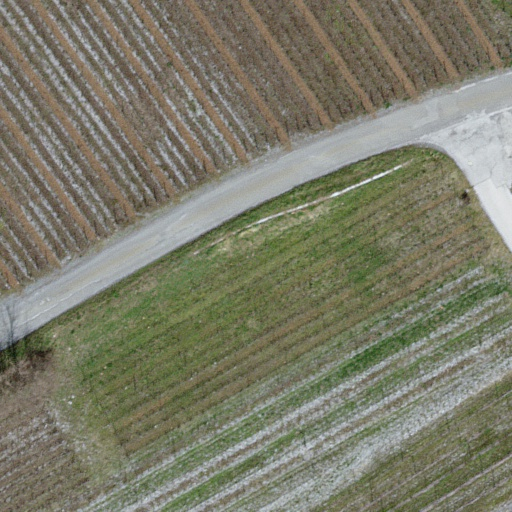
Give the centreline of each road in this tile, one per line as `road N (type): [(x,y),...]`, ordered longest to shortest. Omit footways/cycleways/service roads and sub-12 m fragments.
road 1 (residential): [(0,332),(252,189),(441,111)]
road 2 (residential): [(441,111),(511,222)]
